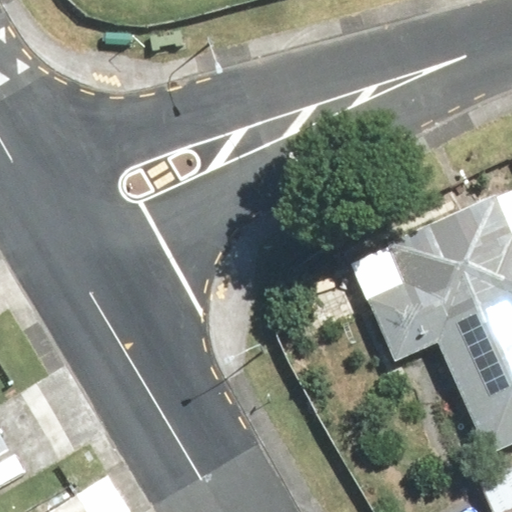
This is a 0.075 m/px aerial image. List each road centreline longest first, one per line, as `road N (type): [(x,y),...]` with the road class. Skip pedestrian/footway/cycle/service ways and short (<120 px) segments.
road 1 (residential): [(25,160),(511,30)]
road 2 (tertiary): [(25,160),(233,511)]
